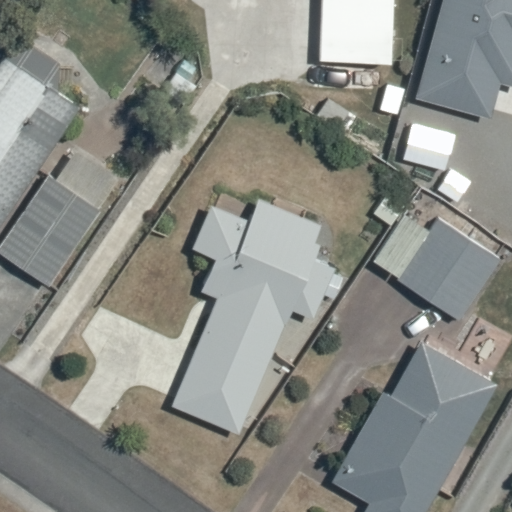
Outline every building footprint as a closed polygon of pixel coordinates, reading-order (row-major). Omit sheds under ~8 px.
[(324,0),(322,62),(394,64),(395,0),(324,0)] [(511,0),(446,0),(419,98),(492,118),(501,84),(511,86),(511,0)] [(0,228),(82,108),(59,93),(60,64),(32,46),(6,57),(0,65),(0,228)] [(103,210),(52,176),(1,252),(52,286),(103,210)] [(315,322),(326,296),(335,300),(345,278),(336,274),(338,268),(318,259),(324,246),(318,243),(325,228),(263,201),(254,222),(215,205),(196,248),(218,258),(203,292),(220,299),(174,406),(241,435),(294,314),(315,322)] [(398,282),(461,321),(500,259),(438,220),(398,282)] [(427,511),(498,383),(453,359),(423,342),(394,395),(385,391),(334,485),(342,489),(372,506),(368,511),(427,511)]
